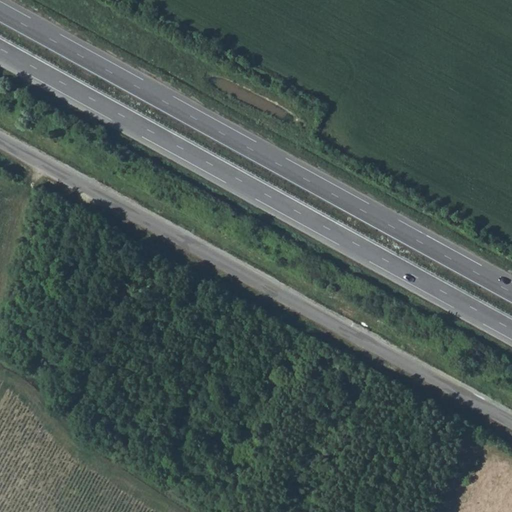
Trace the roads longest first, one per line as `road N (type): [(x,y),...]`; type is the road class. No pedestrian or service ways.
road 1 (tertiary): [(511,424),(0,141)]
road 2 (trunk): [(0,48),(511,329)]
road 3 (trunk): [(511,292),(0,11)]
road 4 (track): [(176,511),(82,451),(43,405),(0,382)]
